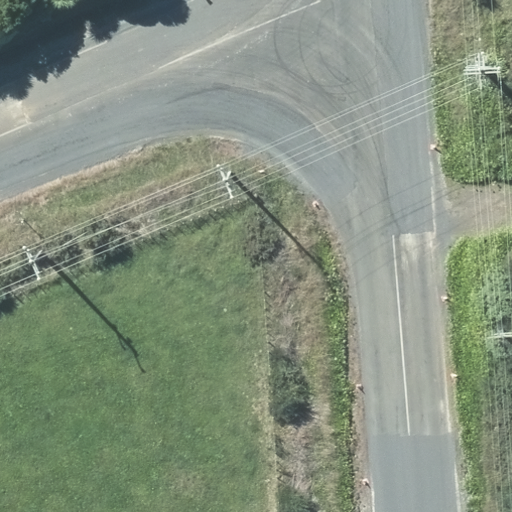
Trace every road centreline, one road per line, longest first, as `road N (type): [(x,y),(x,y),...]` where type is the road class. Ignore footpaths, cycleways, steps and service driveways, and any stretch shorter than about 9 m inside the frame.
road 1 (unclassified): [(368,0),(410,511)]
road 2 (unclassified): [(318,0),(0,142)]
